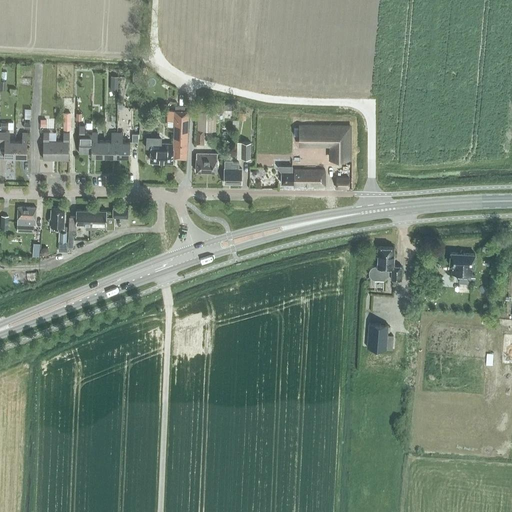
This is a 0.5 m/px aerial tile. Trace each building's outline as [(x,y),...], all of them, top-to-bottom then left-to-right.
[(197,111),(196,144),(203,145),(204,130),(215,130),(215,120),(222,120),(222,110),(223,104),(197,103),(197,111)] [(187,111),(184,111),(174,110),(173,144),(151,142),(150,146),(149,161),(172,162),(173,157),(186,158),(188,113),(187,111)] [(328,160),(351,160),(351,124),(298,124),(298,146),(328,147),(328,160)] [(78,153),(91,153),(92,134),(84,134),(84,126),(79,126),(78,153)] [(4,159),(15,159),(16,141),(9,141),(9,132),(0,132),(0,143),(4,143),(4,159)] [(43,159),(55,160),(56,141),(48,141),(48,132),(43,132),(43,159)] [(63,141),(56,141),(55,160),(68,160),(68,132),(63,132),(63,141)] [(92,132),(92,134),(91,153),(91,156),(104,156),(104,141),(97,140),(97,132),(92,132)] [(104,156),(116,156),(117,132),(111,132),(111,141),(104,141),(104,156)] [(122,132),(117,132),(116,156),(129,156),(129,141),(122,141),(122,132)] [(22,141),(16,141),(15,159),(26,159),(27,133),(22,133),(22,141)] [(251,142),(241,142),(241,158),(250,159),(251,142)] [(216,172),(217,154),(196,153),(196,157),(195,171),(216,172)] [(241,169),(238,169),(238,162),(232,162),(233,160),(224,160),(223,184),(241,184),(241,169)] [(324,170),(292,170),(292,166),(278,166),(278,169),(281,172),(281,184),(293,184),(293,186),(299,186),(299,185),(324,185),(324,170)] [(336,189),(349,189),(349,176),(336,176),(336,189)] [(35,224),(36,207),(17,206),(17,218),(17,231),(33,231),(33,224),(35,224)] [(128,217),(128,206),(113,206),(113,207),(112,214),(113,214),(113,217),(128,217)] [(67,226),(64,226),(64,208),(51,208),(50,218),(49,218),(49,223),(50,223),(50,226),(58,226),(58,231),(59,232),(58,241),(66,241),(66,231),(67,226)] [(76,210),(76,217),(69,216),(68,246),(73,247),(74,231),(76,231),(76,223),(85,224),(85,229),(90,229),(91,210),(76,210)] [(91,210),(90,229),(97,230),(97,224),(106,224),(106,211),(91,210)] [(67,241),(58,241),(58,253),(67,254),(67,241)] [(377,247),(377,266),(377,267),(374,267),(372,268),(370,270),(369,272),(369,274),(370,277),(372,279),(374,280),(376,280),(383,280),(388,276),(388,268),(391,268),(391,280),(401,280),(401,266),(393,266),(394,247),(377,247)] [(48,250),(46,248),(42,248),(40,250),(40,253),(42,256),(46,256),(48,254),(48,250)] [(474,267),(475,254),(450,252),(449,266),(451,266),(451,273),(459,274),(459,283),(470,283),(470,275),(471,275),(471,267),(474,267)] [(388,325),(368,323),(366,348),(392,350),(393,336),(387,335),(388,325)]
